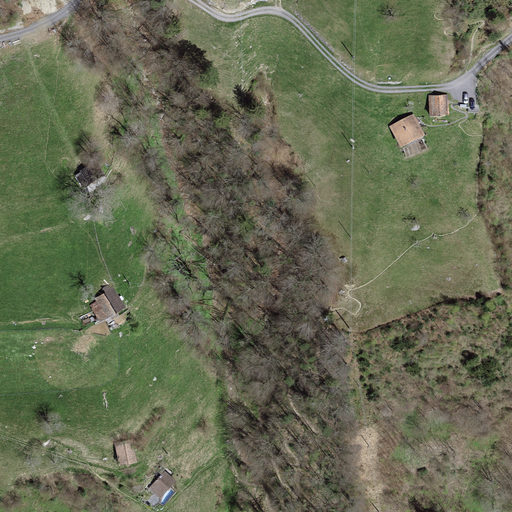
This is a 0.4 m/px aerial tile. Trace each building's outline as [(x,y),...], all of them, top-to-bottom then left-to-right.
[(448,95),(429,96),(429,117),(449,116),(448,95)] [(414,114),(389,127),(401,149),(426,136),(414,114)] [(89,167),(80,172),(88,185),(97,180),(89,167)] [(113,288),(89,303),(101,322),(125,307),(113,288)] [(132,440),(114,443),(119,467),(137,463),(132,440)] [(164,472),(149,489),(160,499),(177,482),(164,472)]
